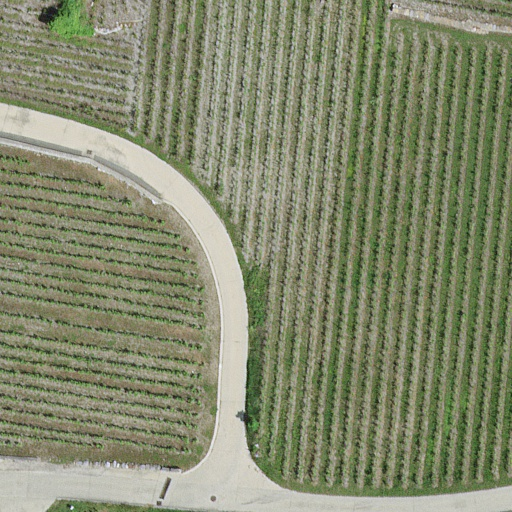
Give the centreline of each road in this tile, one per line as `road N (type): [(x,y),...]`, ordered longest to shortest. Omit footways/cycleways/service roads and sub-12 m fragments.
road 1 (track): [(0,115),(134,156),(165,177),(213,236),(232,323),(225,494)]
road 2 (track): [(0,488),(73,480),(373,507),(511,491)]
